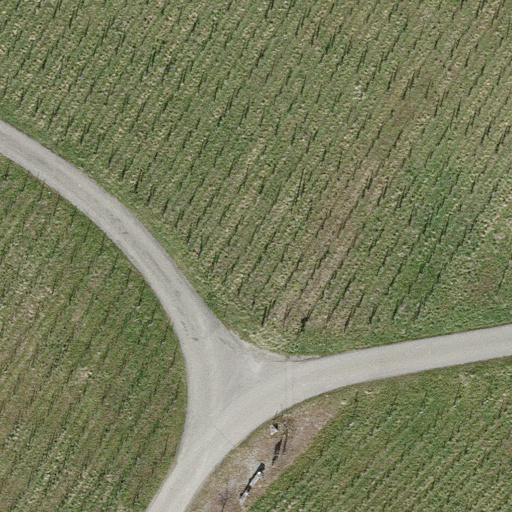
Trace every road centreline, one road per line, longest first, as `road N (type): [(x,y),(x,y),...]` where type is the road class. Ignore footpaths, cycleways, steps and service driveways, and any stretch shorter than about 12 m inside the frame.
road 1 (unclassified): [(511,343),(338,370),(236,398),(167,511)]
road 2 (track): [(236,398),(156,263),(62,174),(0,136)]
